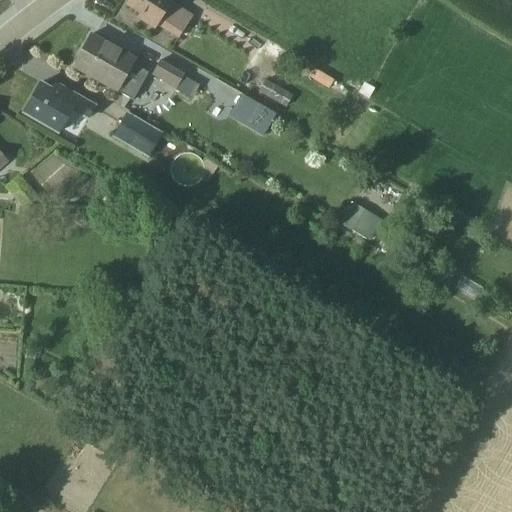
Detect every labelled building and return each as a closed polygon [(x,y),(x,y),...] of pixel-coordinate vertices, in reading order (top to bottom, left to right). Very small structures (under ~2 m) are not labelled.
[(163,0),(128,0),(124,6),(138,15),(136,19),(153,30),(155,27),(176,40),(184,29),(164,15),(170,4),(163,0)] [(230,25),(201,8),(194,19),(223,37),(230,25)] [(88,36),(71,68),(125,99),(139,73),(133,62),(88,36)] [(160,59),(150,76),(174,90),(174,89),(185,94),(192,81),(182,75),(183,73),(160,59)] [(38,85),(21,114),(57,134),(70,113),(86,122),(94,107),(52,84),(48,90),(38,85)] [(216,100),(201,88),(190,102),(204,114),(216,100)] [(147,160),(162,135),(125,114),(110,138),(147,160)] [(18,177),(3,190),(22,211),(37,199),(18,177)] [(337,222),(367,239),(379,218),(349,201),(337,222)]
